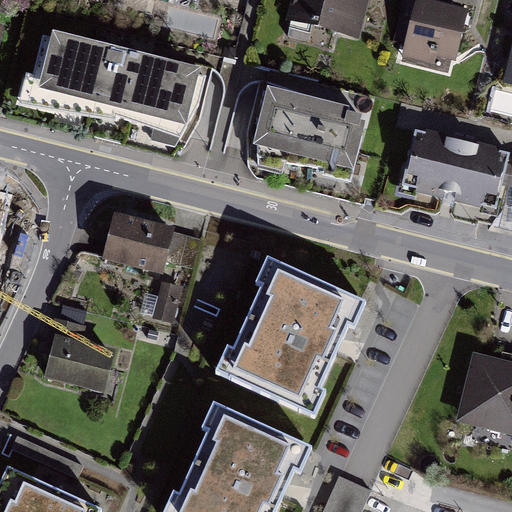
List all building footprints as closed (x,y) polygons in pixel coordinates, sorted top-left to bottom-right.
[(294,0),(287,31),(357,49),(369,0),(294,0)] [(467,17),(416,4),(403,58),(454,70),(467,17)] [(201,76),(47,35),(29,102),(183,144),(201,76)] [(511,49),(503,81),(511,83),(511,49)] [(371,114),(270,92),(255,160),(356,182),(371,114)] [(506,159),(417,134),(402,187),(492,211),(506,159)] [(172,226),(115,214),(104,264),(161,276),(172,226)] [(0,286),(13,226),(0,222),(0,286)] [(367,300),(268,256),(256,282),(263,285),(235,348),(228,345),(215,372),(315,416),(327,389),(320,386),(348,326),(354,328),(367,300)] [(111,353),(56,338),(45,380),(101,394),(111,353)] [(511,366),(473,357),(457,426),(511,438),(511,366)] [(173,489),(162,511),(276,511),(296,471),(301,473),(313,446),(214,401),(202,427),(209,430),(181,492),(173,489)] [(100,511),(102,509),(8,466),(0,482),(0,511),(100,511)] [(361,511),(371,491),(339,476),(322,511),(361,511)]
